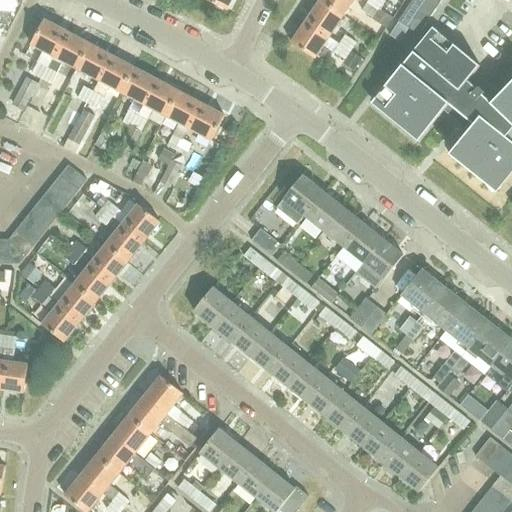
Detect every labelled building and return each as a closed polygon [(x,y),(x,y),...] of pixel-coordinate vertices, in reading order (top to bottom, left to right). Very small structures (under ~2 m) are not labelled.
[(205,0),(227,11),(232,0),(205,0)] [(321,0),(320,0),(306,21),(329,37),(344,15),(321,0)] [(321,0),(344,15),(354,0),(321,0)] [(367,0),(367,1),(379,8),(384,0),(367,0)] [(417,35),(440,0),(411,0),(397,21),(417,35)] [(379,8),(367,1),(362,9),(373,17),(379,8)] [(379,9),(373,18),(385,27),(392,17),(379,9)] [(44,20),(31,46),(43,52),(37,63),(48,69),(67,33),(44,20)] [(306,21),(291,43),(311,57),(314,59),(324,45),(333,52),(339,43),(329,37),(306,21)] [(402,66),(377,96),(378,97),(388,105),(382,112),(382,111),(381,112),(407,134),(408,133),(408,132),(413,125),(423,133),(423,134),(424,135),(448,104),(461,114),(461,113),(474,124),(449,155),(496,193),(511,172),(511,81),(490,104),(482,95),(484,93),(478,87),(476,89),(467,81),(479,66),(432,28),(411,54),(402,66)] [(42,81),(43,82),(50,85),(62,62),(76,70),(90,44),(67,33),(48,69),(42,81)] [(345,34),(339,43),(350,51),(356,42),(345,34)] [(350,51),(339,43),(333,52),(345,59),(350,51)] [(90,44),(76,70),(98,82),(112,56),(90,44)] [(351,51),(343,63),(352,69),(360,57),(351,51)] [(98,82),(93,93),(86,105),(95,109),(101,97),(103,98),(109,87),(121,94),(134,68),(112,56),(98,82)] [(42,81),(48,69),(37,63),(31,75),(42,81)] [(121,94),(133,100),(121,123),(131,128),(143,105),(156,80),(134,68),(121,94)] [(25,78),(10,105),(22,112),(37,85),(25,78)] [(143,105),(131,128),(118,153),(127,158),(152,110),(165,117),(179,92),(156,80),(143,105)] [(86,105),(93,93),(82,87),(76,99),(86,105)] [(201,104),(179,92),(165,117),(178,124),(166,147),(176,152),(183,140),(188,129),(201,104)] [(224,116),(201,104),(188,129),(211,141),(224,116)] [(78,146),(94,117),(82,111),(66,140),(78,146)] [(117,130),(106,124),(95,146),(106,152),(117,130)] [(191,145),(183,140),(176,152),(185,157),(191,145)] [(164,147),(158,158),(169,164),(175,153),(164,147)] [(132,158),(128,167),(135,170),(140,162),(132,158)] [(170,162),(159,183),(170,188),(180,167),(170,162)] [(69,166),(62,175),(80,190),(87,181),(69,166)] [(80,190),(62,175),(55,184),(73,198),(80,190)] [(303,176),(276,209),(296,225),(304,215),(323,192),(303,176)] [(55,184),(48,193),(66,207),(73,198),(55,184)] [(343,208),(323,192),(304,215),(324,231),(343,208)] [(48,193),(40,203),(58,218),(66,207),(48,193)] [(109,200),(102,209),(113,217),(120,209),(109,200)] [(40,203),(32,213),(50,228),(58,218),(40,203)] [(137,205),(121,225),(143,243),(159,223),(137,205)] [(343,208),(324,231),(344,247),(363,223),(343,208)] [(113,217),(102,209),(96,217),(106,226),(113,217)] [(32,213),(24,223),(43,237),(50,228),(32,213)] [(43,237),(24,223),(17,231),(36,246),(43,237)] [(363,223),(344,247),(364,263),(383,239),(363,223)] [(143,243),(121,225),(105,245),(127,263),(143,243)] [(272,256),(281,244),(262,228),(252,241),(272,256)] [(17,231),(10,241),(29,255),(36,246),(17,231)] [(383,239),(364,263),(384,279),(403,255),(383,239)] [(10,241),(0,240),(0,264),(21,265),(29,255),(10,241)] [(77,240),(70,248),(81,257),(88,249),(77,240)] [(127,263),(105,245),(90,265),(112,282),(127,263)] [(259,268),(265,259),(250,247),(243,255),(259,268)] [(81,257),(70,248),(64,257),(74,265),(81,257)] [(292,271),(298,263),(284,252),(277,260),(292,271)] [(265,259),(259,268),(275,280),(281,272),(265,259)] [(29,262),(21,273),(34,282),(42,272),(29,262)] [(298,263),(292,271),(306,283),(313,274),(298,263)] [(112,282),(90,265),(74,284),(96,302),(112,282)] [(424,313),(444,288),(421,270),(401,295),(424,313)] [(296,297),(303,289),(287,277),(281,285),(296,297)] [(319,279),(312,287),(317,291),(332,303),(338,295),(323,283),(319,279)] [(38,288),(49,297),(56,289),(45,280),(38,288)] [(96,302),(74,284),(58,304),(80,322),(96,302)] [(49,297),(38,288),(32,297),(42,305),(49,297)] [(213,327),(232,303),(212,288),(193,311),(213,327)] [(444,288),(424,313),(446,330),(466,305),(444,288)] [(303,289),(296,297),(312,310),(319,302),(303,289)] [(361,327),(377,307),(366,298),(350,318),(361,327)] [(250,318),(232,303),(213,327),(231,342),(250,318)] [(80,322),(58,304),(42,324),(64,342),(80,322)] [(466,305),(446,330),(469,348),(488,323),(466,305)] [(334,327),(341,319),(325,307),(319,315),(334,327)] [(377,307),(361,327),(371,335),(387,315),(377,307)] [(406,335),(416,321),(409,316),(399,329),(406,335)] [(250,318),(231,342),(250,357),(269,333),(250,318)] [(341,319),(334,327),(350,340),(356,332),(341,319)] [(423,327),(416,321),(406,335),(413,340),(423,327)] [(469,348),(491,365),(511,340),(488,323),(469,348)] [(288,348),(269,333),(250,357),(269,372),(288,348)] [(406,335),(395,348),(402,353),(413,340),(406,335)] [(16,337),(6,336),(4,349),(14,350),(16,337)] [(372,357),(378,349),(363,337),(356,345),(372,357)] [(511,384),(511,341),(511,340),(491,365),(504,376),(498,384),(507,391),(511,384)] [(288,348),(269,372),(287,386),(306,363),(296,354),(299,351),(291,344),(288,348)] [(14,350),(4,349),(2,361),(0,374),(0,388),(24,392),(28,364),(12,362),(14,350)] [(394,362),(378,349),(372,357),(388,370),(394,362)] [(450,371),(461,357),(454,352),(433,378),(440,384),(449,373),(450,371)] [(461,357),(450,371),(457,376),(468,363),(461,357)] [(347,362),(338,374),(350,383),(359,371),(347,362)] [(325,378),(306,363),(287,386),(306,401),(325,378)] [(409,387),(415,379),(400,366),(393,374),(409,387)] [(449,373),(438,387),(438,388),(448,395),(459,382),(449,373)] [(194,421),(174,405),(183,394),(161,376),(145,395),(188,429),(194,421)] [(343,393),(325,378),(306,401),(325,416),(343,393)] [(415,379),(409,387),(425,399),(431,391),(415,379)] [(343,393),(325,416),(343,431),(362,408),(343,393)] [(198,437),(188,429),(145,395),(129,416),(151,433),(160,422),(191,446),(198,437)] [(447,417),(454,409),(438,396),(432,404),(447,417)] [(491,429),(507,409),(497,400),(481,421),(491,429)] [(381,423),(362,408),(343,431),(362,446),(381,423)] [(454,409),(447,417),(463,430),(470,422),(454,409)] [(510,430),(511,427),(511,412),(507,409),(491,429),(503,439),(510,430)] [(151,433),(129,416),(113,436),(135,453),(151,433)] [(399,437),(381,423),(362,446),(380,461),(399,437)] [(220,469),(239,445),(220,429),(201,453),(220,469)] [(511,431),(510,430),(503,439),(511,445),(511,443),(511,431)] [(113,436),(97,456),(119,473),(129,460),(149,476),(155,469),(144,460),(135,453),(113,436)] [(418,452),(399,437),(380,461),(399,476),(418,452)] [(486,464),(501,446),(490,438),(476,456),(486,464)] [(257,460),(239,445),(220,469),(238,484),(257,460)] [(501,446),(486,464),(497,473),(504,464),(511,454),(501,446)] [(144,460),(155,469),(161,460),(151,452),(144,460)] [(418,452),(399,476),(419,492),(438,468),(418,452)] [(119,473),(97,456),(82,475),(104,492),(113,500),(124,508),(130,501),(110,485),(119,473)] [(276,475),(257,460),(238,484),(257,498),(276,475)] [(511,469),(504,464),(497,473),(500,476),(511,485),(511,469)] [(86,511),(88,511),(103,493),(104,492),(82,475),(66,495),(86,511)] [(276,475),(257,498),(273,511),(277,511),(279,510),(282,511),(296,511),(309,496),(296,486),(294,489),(276,475)] [(511,499),(511,485),(500,476),(493,485),(511,500),(511,499)] [(194,500),(200,491),(191,484),(185,479),(178,487),(194,500)] [(194,480),(191,484),(200,491),(203,488),(194,480)] [(493,485),(485,495),(504,510),(511,500),(493,485)] [(200,491),(194,500),(209,511),(216,504),(200,491)] [(156,509),(160,511),(165,511),(168,508),(176,499),(169,493),(156,509)] [(502,511),(504,510),(485,495),(478,505),(487,511),(502,511)] [(113,500),(112,501),(106,509),(110,511),(120,511),(124,508),(113,500)]
